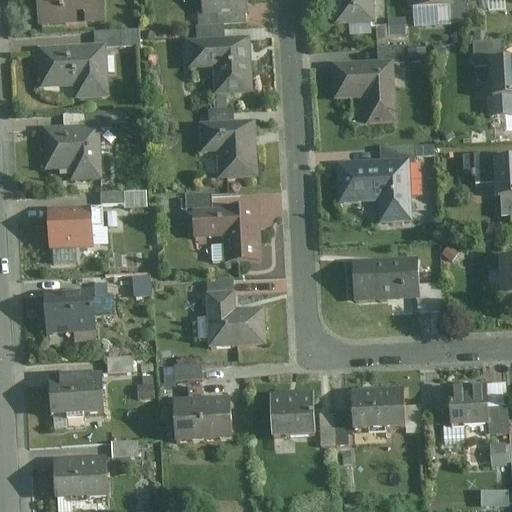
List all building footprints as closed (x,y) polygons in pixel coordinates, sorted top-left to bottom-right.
[(102,0),(36,0),(38,28),(79,26),(78,17),(86,16),(86,26),(104,24),(102,0)] [(247,13),(246,0),(202,0),(203,16),(219,15),(247,13)] [(375,26),(373,0),(334,0),(336,28),(375,26)] [(409,0),(410,12),(454,9),(454,1),(453,0),(409,0)] [(468,0),(454,1),(454,9),(455,26),(470,26),(468,0)] [(199,31),(219,30),(219,15),(203,16),(198,15),(199,31)] [(197,31),(197,45),(226,44),(226,30),(219,30),(199,31),(197,31)] [(379,31),(380,53),(389,52),(388,31),(379,31)] [(95,36),(96,49),(107,48),(138,47),(138,35),(95,36)] [(253,97),(250,42),(226,44),(197,45),(188,46),(189,73),(214,73),(215,99),(253,97)] [(493,65),(507,65),(506,45),(475,46),(475,71),(493,70),(493,65)] [(96,49),(39,51),(40,92),(77,91),(77,103),(109,101),(107,48),(96,49)] [(380,53),(380,68),(396,67),(407,66),(406,51),(389,52),(380,53)] [(511,64),(507,65),(493,65),(493,70),(493,104),(490,104),(491,122),(511,120),(511,64)] [(399,128),(396,67),(380,68),(335,70),(336,105),(367,103),(368,129),(399,128)] [(210,114),(210,126),(237,126),(236,113),(210,114)] [(87,117),(87,130),(100,130),(113,129),(113,116),(87,117)] [(259,182),(257,125),(237,126),(210,126),(200,127),(201,158),(218,158),(219,183),(259,182)] [(87,130),(43,131),(44,173),(70,173),(70,185),(102,185),(100,130),(87,130)] [(382,152),(382,164),(410,163),(411,167),(417,167),(417,150),(382,152)] [(511,164),(498,165),(498,159),(466,159),(466,179),(477,179),(477,189),(497,188),(497,204),(502,204),(502,222),(511,221),(511,164)] [(411,167),(410,163),(382,164),(337,166),(337,208),(379,206),(379,227),(413,226),(411,167)] [(124,197),(102,198),(103,211),(125,209),(124,197)] [(195,216),(213,215),(214,198),(188,200),(188,216),(195,216)] [(92,211),(49,213),(51,255),(94,253),(92,211)] [(262,267),(260,213),(213,215),(195,216),(196,243),(225,242),(226,269),(262,267)] [(422,289),(420,262),(355,266),(357,307),(419,304),(422,304),(422,289)] [(511,265),(503,266),(505,306),(511,306),(511,265)] [(133,280),(106,281),(106,295),(133,295),(133,280)] [(208,285),(208,299),(235,298),(235,284),(208,285)] [(442,289),(422,289),(422,304),(419,304),(420,317),(444,316),(442,289)] [(94,295),(46,297),(48,338),(97,336),(94,295)] [(235,298),(208,299),(210,353),(268,351),(267,314),(238,315),(238,298),(235,298)] [(134,363),(108,363),(109,379),(134,378),(134,363)] [(201,369),(175,371),(176,387),(202,385),(201,369)] [(102,378),(51,381),(52,425),(104,422),(102,378)] [(489,389),(452,392),(455,435),(492,433),(491,414),(489,389)] [(405,393),(353,394),(355,439),(407,437),(405,393)] [(313,398),(273,400),(276,447),(316,445),(313,398)] [(232,403),(175,405),(177,453),(233,451),(232,403)] [(509,413),(491,414),(492,433),(493,440),(510,439),(509,413)] [(336,450),(335,418),(322,418),(324,450),(336,450)] [(347,418),(335,418),(336,450),(348,449),(347,418)] [(138,447),(113,448),(113,463),(138,462),(138,447)] [(511,448),(499,450),(501,469),(511,467),(511,448)] [(107,462),(56,464),(57,509),(108,507),(107,462)]
